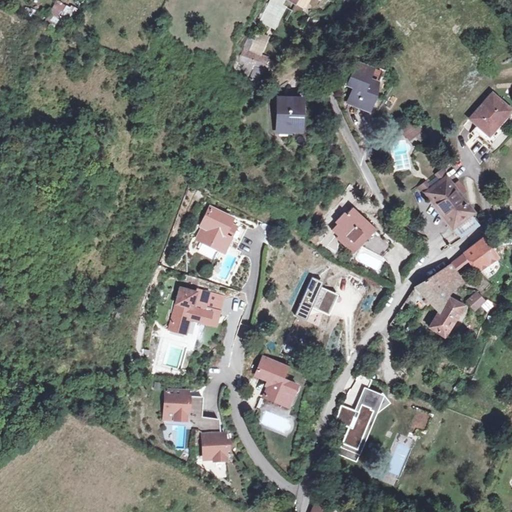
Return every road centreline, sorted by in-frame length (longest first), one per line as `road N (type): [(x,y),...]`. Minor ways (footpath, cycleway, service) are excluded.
road 1 (residential): [(306,500),(333,399),(359,348),(412,280),(511,212)]
road 2 (residential): [(263,245),(235,387),(243,427),(267,466),(306,500)]
